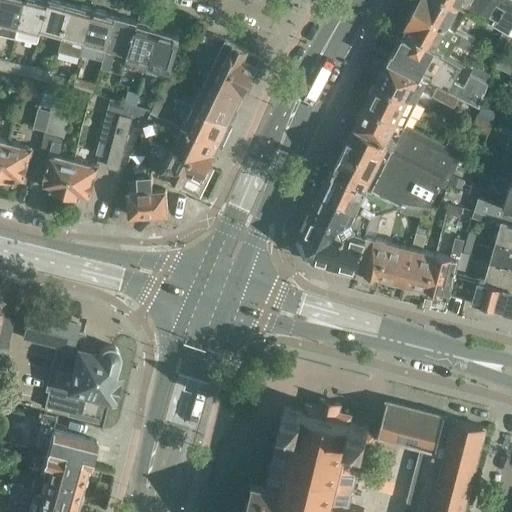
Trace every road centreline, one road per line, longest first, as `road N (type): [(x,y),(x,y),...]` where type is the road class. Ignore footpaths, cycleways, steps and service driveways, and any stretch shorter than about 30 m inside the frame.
road 1 (secondary): [(234,282),(310,97),(361,0)]
road 2 (secondary): [(344,0),(274,119),(203,273)]
road 3 (tertiary): [(223,308),(511,381)]
road 4 (tertiary): [(511,360),(234,282)]
road 5 (secondary): [(191,298),(170,344),(136,511)]
road 6 (secondary): [(155,511),(193,379),(223,308)]
road 7 (tertiary): [(203,273),(0,232)]
road 8 (tertiary): [(0,243),(191,298)]
